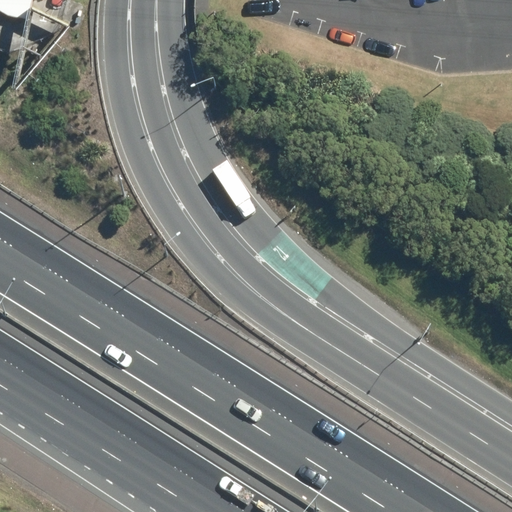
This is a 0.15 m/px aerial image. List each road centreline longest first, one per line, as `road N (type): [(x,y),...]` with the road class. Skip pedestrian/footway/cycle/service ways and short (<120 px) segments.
road 1 (motorway): [(144,0),(154,124),(169,168),(224,253),(294,313),(511,460)]
road 2 (motorway): [(0,264),(393,511)]
road 3 (motorway): [(236,511),(0,361)]
